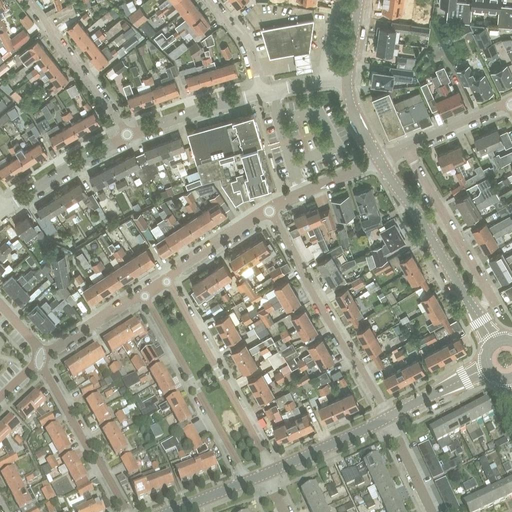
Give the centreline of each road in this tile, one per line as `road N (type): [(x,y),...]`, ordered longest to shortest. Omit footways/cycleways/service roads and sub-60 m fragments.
road 1 (residential): [(387,417),(269,209)]
road 2 (residential): [(273,470),(168,281)]
road 3 (residential): [(247,481),(144,296)]
road 4 (residential): [(477,315),(486,288),(405,147)]
road 5 (secondary): [(477,315),(378,160)]
road 6 (residential): [(125,511),(42,362)]
road 7 (residential): [(127,135),(31,0)]
road 8 (residential): [(2,207),(127,135)]
road 9 (residential): [(127,135),(257,94)]
road 10 (secondary): [(273,470),(387,417)]
road 11 (residential): [(168,281),(269,209)]
road 12 (residential): [(42,362),(144,296)]
